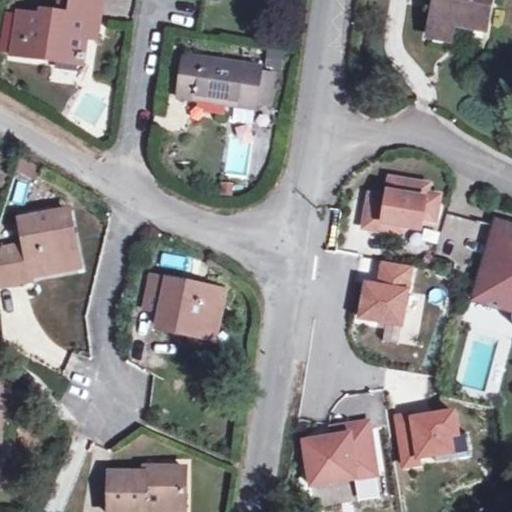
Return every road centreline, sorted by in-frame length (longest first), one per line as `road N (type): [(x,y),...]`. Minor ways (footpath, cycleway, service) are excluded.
road 1 (unclassified): [(247,511),(294,256)]
road 2 (residential): [(133,194),(100,317),(111,400)]
road 3 (residential): [(313,140),(406,130),(511,179)]
road 4 (residential): [(122,188),(152,0)]
road 5 (residential): [(133,194),(234,238),(296,248)]
road 6 (unclassified): [(313,140),(332,0)]
road 7 (residential): [(0,119),(122,188)]
road 8 (residential): [(294,256),(335,286),(329,358)]
